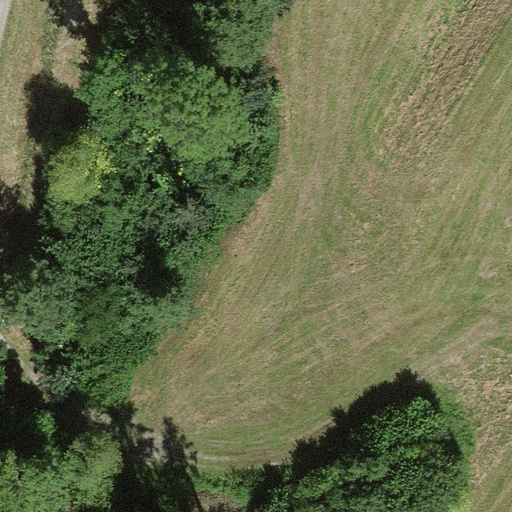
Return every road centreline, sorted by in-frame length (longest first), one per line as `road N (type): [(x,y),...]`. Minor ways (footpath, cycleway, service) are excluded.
road 1 (track): [(511,317),(292,461),(158,460)]
road 2 (track): [(0,361),(46,401),(158,460)]
